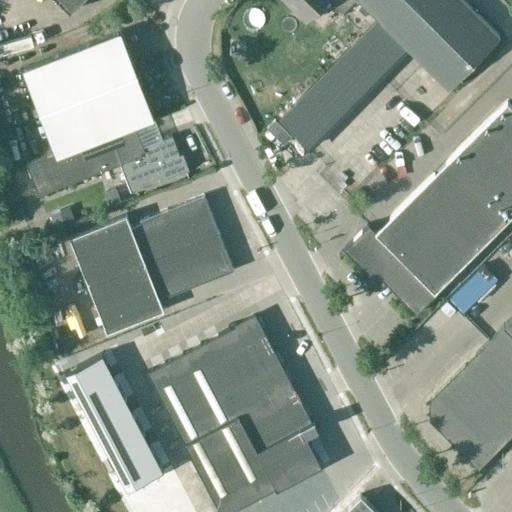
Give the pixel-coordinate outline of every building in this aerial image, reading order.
[(61,0),(71,10),(80,0),(61,0)] [(362,0),(378,16),(411,49),(449,87),(500,35),(465,0),(288,0),(307,18),(325,0),(331,0),(343,11),(354,0),(362,0)] [(26,163),(32,179),(140,136),(135,123),(153,116),(119,29),(21,68),(54,152),(26,163)] [(436,290),(511,214),(511,104),(508,101),(376,230),(369,223),(344,247),(368,272),(368,282),(381,282),(381,279),(382,278),(416,312),(437,292),(436,290)] [(140,136),(32,179),(38,195),(120,163),(131,191),(189,168),(183,152),(179,154),(173,138),(145,149),(140,136)] [(88,282),(219,231),(204,193),(140,219),(141,221),(132,225),(126,212),(70,235),(88,282)] [(233,268),(219,231),(88,282),(107,329),(164,307),(159,294),(168,291),(169,293),(233,268)] [(147,370),(189,449),(222,511),(275,484),(277,488),(322,464),(305,431),(307,429),(305,424),(311,421),(254,314),(147,370)] [(511,315),(504,324),(504,325),(497,333),(496,332),(430,398),(430,417),(478,466),(511,432),(511,315)] [(102,351),(66,370),(128,487),(163,468),(102,351)] [(380,511),(361,492),(341,511),(380,511)]
